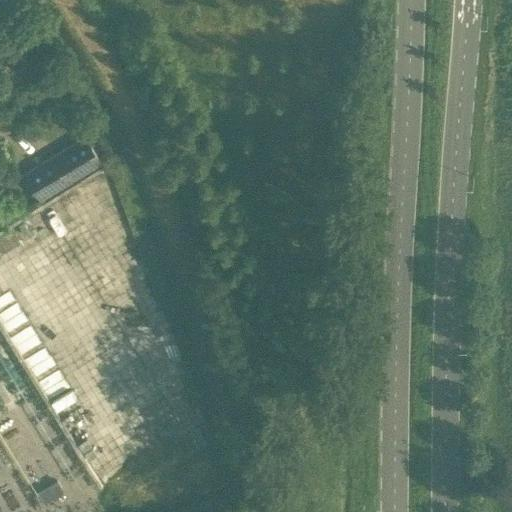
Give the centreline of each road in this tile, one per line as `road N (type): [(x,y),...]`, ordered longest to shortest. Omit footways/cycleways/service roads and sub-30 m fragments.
road 1 (primary): [(442,511),(448,240),(467,0)]
road 2 (primary): [(410,0),(393,511)]
